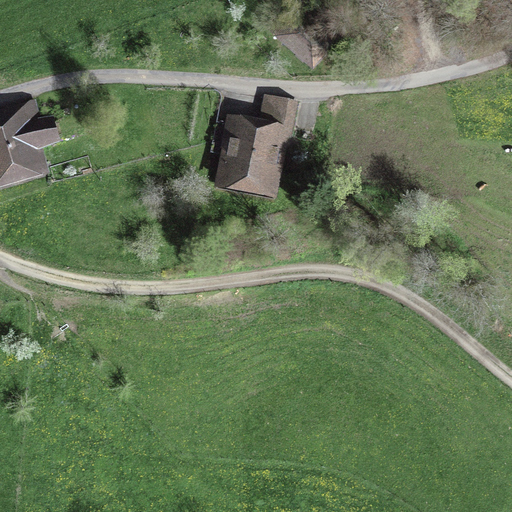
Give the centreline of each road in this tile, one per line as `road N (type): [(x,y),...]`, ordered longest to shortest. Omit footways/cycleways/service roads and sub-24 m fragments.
road 1 (track): [(511,379),(403,294),(360,275),(296,271),(136,287),(47,275),(0,258)]
road 2 (unclassified): [(511,52),(403,82),(290,88),(110,75),(0,95)]
